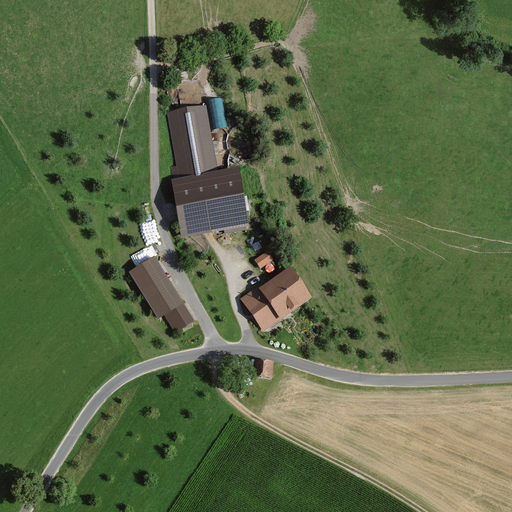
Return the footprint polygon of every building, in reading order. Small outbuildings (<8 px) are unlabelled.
[(228,127),(223,97),(209,99),(214,129),(228,127)] [(205,111),(169,117),(179,184),(171,186),(179,241),(244,231),(235,174),(215,177),(205,111)] [(272,264),(264,256),(254,264),(262,273),(272,264)] [(152,259),(126,276),(156,322),(163,317),(177,337),(196,324),(152,259)] [(285,272),(242,301),(262,330),(305,301),(285,272)] [(271,366),(253,364),(251,378),(270,380),(271,366)]
